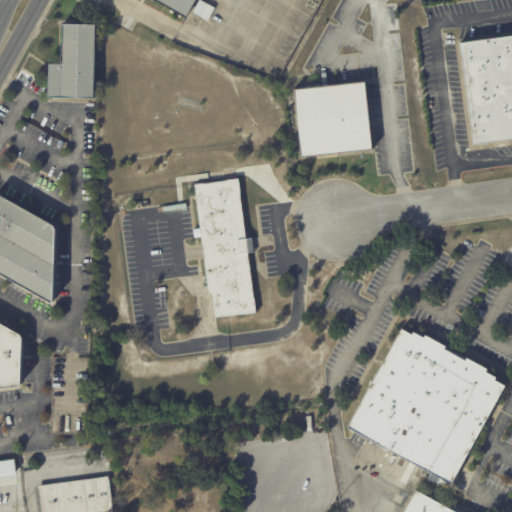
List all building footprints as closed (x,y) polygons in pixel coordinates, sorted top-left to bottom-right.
[(228,0),(227,2),(223,0),(195,0),(185,18),(152,0),(228,0)] [(208,21),(193,12),(199,0),(201,0),(215,8),(208,21)] [(97,100),(51,99),(52,65),(65,65),(65,25),(98,25),(97,100)] [(471,137),(459,43),(511,35),(511,139),(472,145),(471,137)] [(303,157),(295,89),(364,81),(372,150),(303,157)] [(253,239),(255,253),(250,253),(258,312),(218,318),(214,293),(212,293),(210,285),(196,185),(239,179),(248,239),(253,238),(253,239)] [(0,194),(52,224),(55,225),(57,229),(56,302),(53,304),(0,273),(0,194)] [(24,345),(24,347),(25,350),(24,384),(22,387),(0,390),(0,321),(22,334),(24,338),(24,345)] [(459,356),(465,360),(466,357),(487,369),(485,371),(495,377),(494,380),(505,386),(450,485),(444,482),(442,486),(431,479),(433,475),(347,428),(402,328),(412,334),(413,331),(423,337),(425,334),(446,346),(444,349),(459,356)] [(313,429),(313,430),(305,431),(304,416),(311,415),(313,429)] [(17,466),(18,472),(15,472),(15,475),(0,477),(0,465),(17,463),(17,466)] [(42,511),(39,487),(109,477),(114,511),(42,511)] [(418,492),(454,511),(402,511),(415,490),(418,492)]
